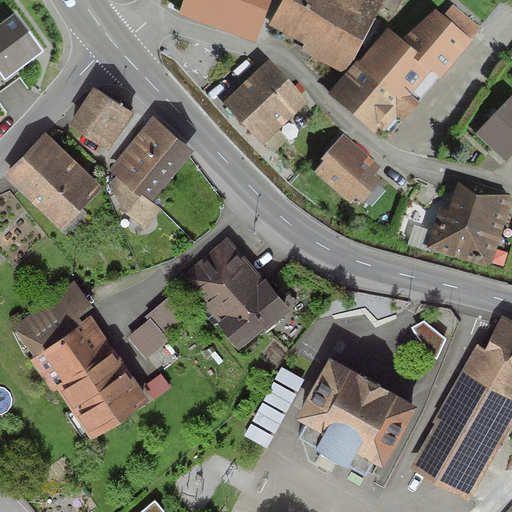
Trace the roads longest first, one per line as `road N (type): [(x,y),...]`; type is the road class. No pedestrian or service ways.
road 1 (secondary): [(511,304),(359,261),(293,227),(111,41)]
road 2 (residential): [(0,159),(111,41)]
